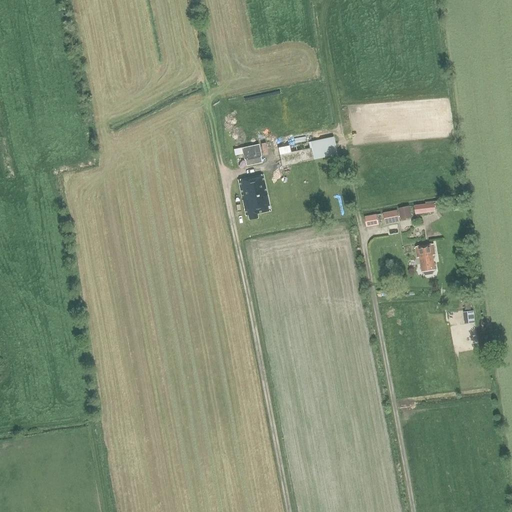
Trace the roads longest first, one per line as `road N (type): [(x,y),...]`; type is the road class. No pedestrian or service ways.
road 1 (track): [(283,511),(203,86)]
road 2 (track): [(407,511),(366,289)]
